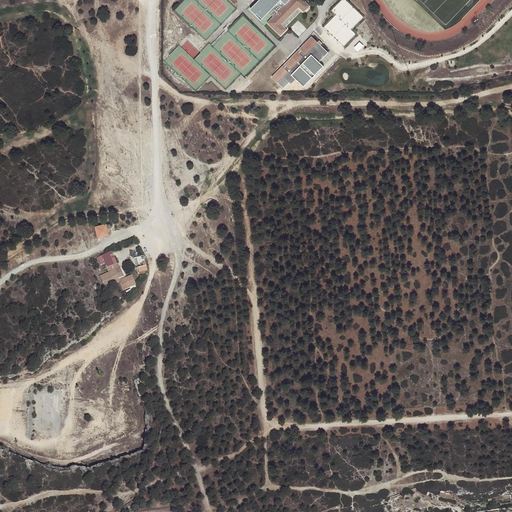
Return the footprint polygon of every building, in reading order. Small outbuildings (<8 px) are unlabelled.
[(260,0),(252,9),(261,18),(267,12),(273,17),(267,23),(280,36),(287,30),(281,25),(299,7),(304,12),(309,6),(302,0),(290,0),(285,5),(283,3),(281,1),(279,0),(260,0)] [(327,54),(310,38),(272,77),(283,88),(289,83),(291,85),(295,81),(302,87),(322,67),(318,64),(327,54)] [(359,42),(353,48),(358,52),(363,46),(359,42)] [(109,222),(98,224),(100,235),(111,232),(109,222)] [(127,277),(127,276),(122,264),(120,265),(113,249),(98,256),(102,263),(106,261),(111,270),(101,274),(106,286),(121,279),(125,288),(132,285),(131,283),(138,280),(135,274),(130,275),(127,277)] [(143,265),(149,263),(152,262),(150,257),(141,259),(143,265)]
